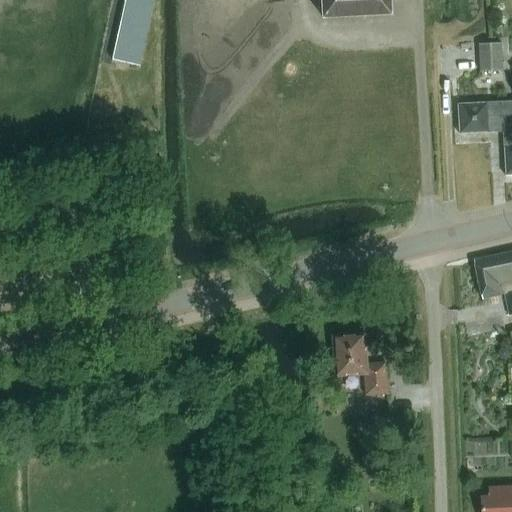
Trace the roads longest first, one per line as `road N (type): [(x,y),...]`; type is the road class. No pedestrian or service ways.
road 1 (secondary): [(0,342),(430,240)]
road 2 (unclassified): [(440,511),(430,240)]
